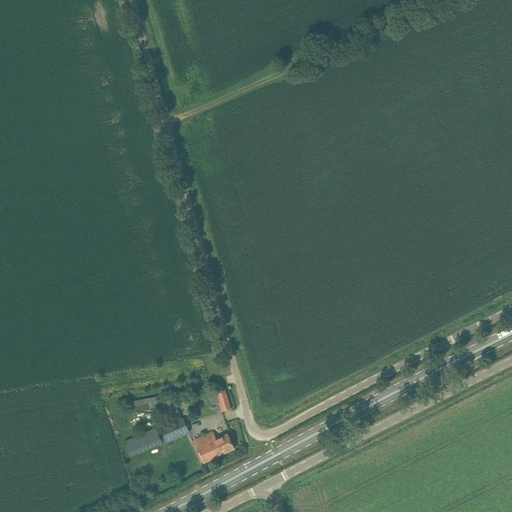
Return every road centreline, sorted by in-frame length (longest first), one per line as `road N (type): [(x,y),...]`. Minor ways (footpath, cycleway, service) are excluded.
road 1 (unclassified): [(260,435),(250,424),(131,0)]
road 2 (primary): [(162,511),(511,332)]
road 3 (track): [(444,0),(166,122)]
road 4 (unclassified): [(260,435),(511,310)]
road 5 (unclassified): [(270,484),(511,362)]
